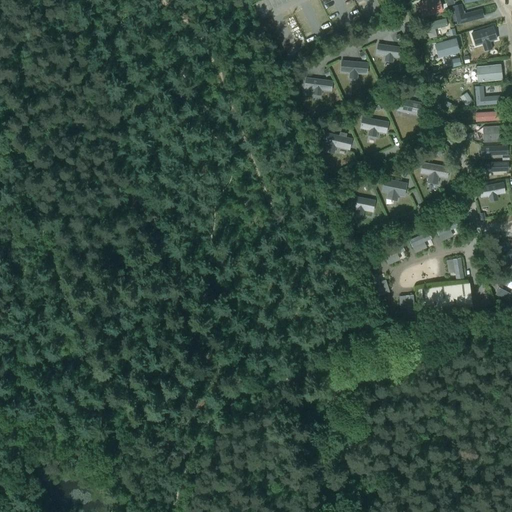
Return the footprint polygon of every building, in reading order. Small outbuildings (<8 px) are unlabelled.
[(331,14),(335,0),(324,0),(321,11),(331,14)] [(424,17),(445,11),(441,0),(422,0),(419,1),(424,17)] [(300,22),(310,24),(315,5),(306,3),(300,22)] [(458,25),(486,18),(483,7),(465,11),(463,3),(453,5),(458,25)] [(284,13),(277,31),(284,34),(291,16),(284,13)] [(433,29),(449,25),(447,17),(431,21),(433,29)] [(483,45),(484,54),(505,50),(501,23),(479,26),(481,35),(493,33),(495,43),(483,45)] [(439,57),(461,52),(458,37),(435,42),(439,57)] [(402,59),(404,47),(377,43),(375,55),(385,56),(384,61),(393,62),(393,57),(402,59)] [(468,52),(468,61),(478,61),(478,52),(468,52)] [(368,75),(369,62),(342,60),(341,72),(350,73),(349,78),(358,79),(359,74),(368,75)] [(478,81),(504,80),(503,64),(477,65),(478,81)] [(333,81),(306,77),(305,89),(314,90),(313,95),(322,96),(323,91),(332,92),(333,81)] [(501,86),(476,87),(476,104),(502,103),(501,86)] [(461,97),(466,105),(473,100),(468,92),(461,97)] [(396,114),(416,116),(417,107),(410,107),(410,105),(397,104),(396,114)] [(499,112),(476,113),(476,121),(500,120),(499,112)] [(387,134),(389,122),(363,117),(361,129),(370,131),(369,136),(377,137),(378,132),(387,134)] [(500,141),(500,125),(483,126),(484,142),(500,141)] [(340,136),(326,133),(323,144),(325,145),(324,151),(335,154),(336,147),(350,150),(353,139),(347,137),(347,134),(341,132),(340,136)] [(482,147),(481,155),(497,156),(497,148),(482,147)] [(449,167),(422,162),(420,174),(428,176),(427,183),(437,185),(438,178),(447,179),(449,167)] [(405,197),(408,183),(385,179),(382,192),(388,194),(387,199),(398,202),(399,196),(405,197)] [(482,197),(489,196),(490,201),(499,200),(498,194),(507,192),(505,181),(480,186),(482,197)] [(376,201),(350,195),(347,207),(356,209),(355,214),(364,216),(365,211),(374,213),(376,201)] [(410,239),(413,246),(431,238),(428,231),(410,239)] [(507,262),(503,240),(495,241),(499,264),(507,262)] [(451,259),(452,278),(461,278),(460,259),(451,259)] [(423,309),(473,303),(471,282),(420,288),(423,309)] [(511,287),(509,293),(498,287),(494,295),(511,303),(511,287)]
